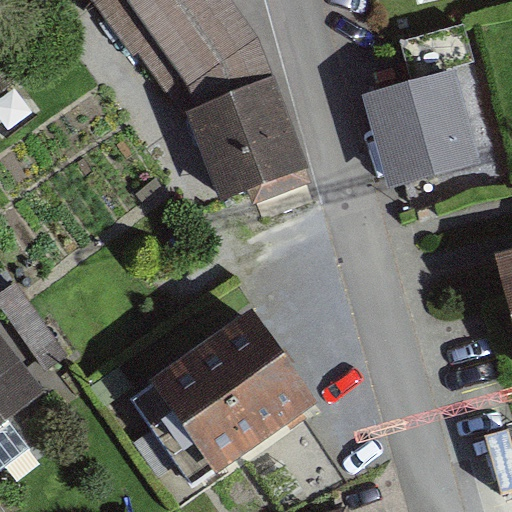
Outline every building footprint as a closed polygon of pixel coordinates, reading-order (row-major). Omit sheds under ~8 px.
[(260,55),(218,0),(98,0),(91,5),(182,120),(215,207),(302,181),(260,55)] [(435,89),(374,107),(398,187),(459,168),(435,89)] [(511,256),(483,264),(511,367),(511,256)] [(62,362),(14,294),(0,304),(0,428),(35,405),(23,389),(62,362)] [(309,421),(247,327),(146,393),(208,487),(309,421)]
